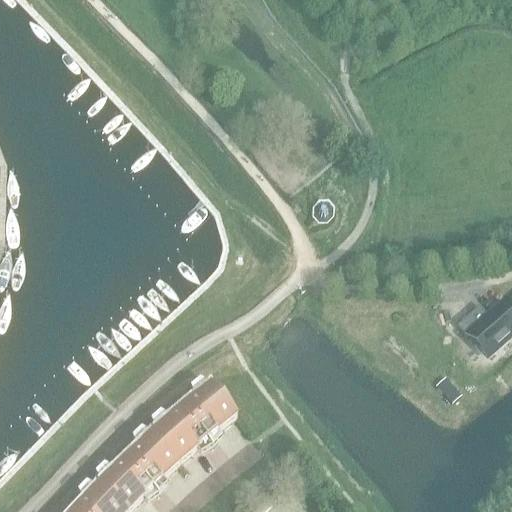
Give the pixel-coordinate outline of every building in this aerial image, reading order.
[(326,210),(317,210),(310,216),(311,224),(317,229),(326,229),(331,224),(331,216),(326,210)] [(497,312),(481,326),(472,317),(472,316),(456,330),(467,341),(469,340),(487,360),(511,337),(511,322),(500,309),(497,312)] [(179,411),(208,445),(237,422),(209,388),(179,411)] [(180,469),(208,445),(179,411),(150,436),(180,469)] [(153,494),(180,469),(150,436),(122,462),(153,494)] [(118,511),(134,511),(153,494),(122,462),(95,489),(118,511)] [(118,511),(95,489),(73,511),(118,511)]
